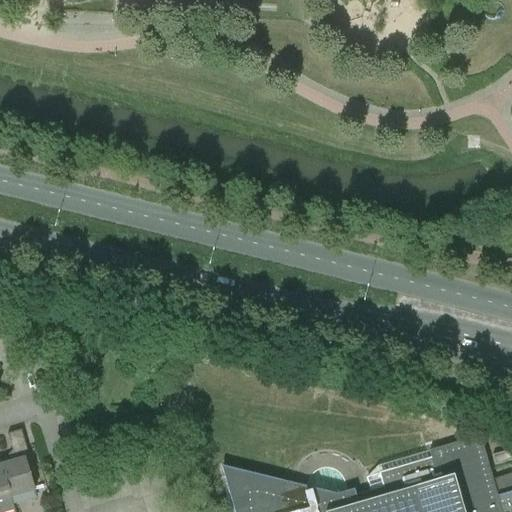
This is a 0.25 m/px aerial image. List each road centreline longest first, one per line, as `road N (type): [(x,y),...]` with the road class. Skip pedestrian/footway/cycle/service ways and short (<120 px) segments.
road 1 (primary): [(511,310),(0,182)]
road 2 (primary): [(0,236),(511,358)]
road 3 (residential): [(0,414),(29,406),(45,416),(73,511)]
